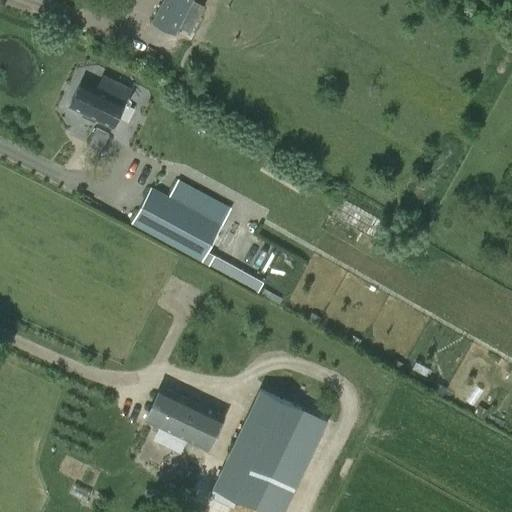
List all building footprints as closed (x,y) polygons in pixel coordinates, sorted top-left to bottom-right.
[(175,36),(179,29),(189,34),(202,9),(191,3),(192,0),(160,0),(149,23),(175,36)] [(110,126),(121,105),(120,105),(128,89),(102,77),(94,93),(78,85),(68,105),(110,126)] [(96,128),(88,145),(102,151),(108,135),(96,128)] [(219,227),(150,191),(132,223),(203,260),(219,227)] [(339,199),(332,216),(375,234),(382,217),(339,199)] [(430,369),(416,361),(412,368),(426,376),(430,369)] [(160,386),(144,419),(206,449),(222,415),(160,386)] [(237,499),(254,507),(300,408),(257,388),(211,487),(212,487),(207,497),(232,509),(237,499)]
